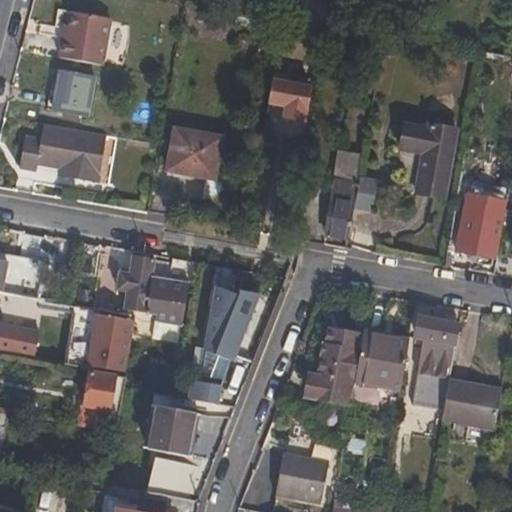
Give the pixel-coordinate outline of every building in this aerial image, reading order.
[(285,0),(235,0),(234,9),(282,18),(285,0)] [(326,0),(285,0),(282,18),(322,25),(326,0)] [(67,12),(62,39),(70,40),(74,13),(67,12)] [(70,40),(62,39),(59,59),(101,67),(110,19),(74,13),(70,40)] [(94,76),(60,70),(56,94),(53,110),(67,113),(66,118),(80,121),(81,116),(87,116),(94,76)] [(271,81),(267,105),(285,108),(280,133),(301,137),(310,87),(271,81)] [(53,110),(56,94),(49,93),(47,110),(53,110)] [(426,128),(403,124),(398,151),(421,155),(414,195),(444,200),(456,130),(427,125),(426,128)] [(59,164),(58,170),(57,177),(97,184),(106,136),(42,125),(40,139),(23,136),(18,170),(34,172),(35,167),(36,161),(59,164)] [(222,138),(173,129),(166,172),(205,178),(201,200),(212,200),(223,191),(225,182),(214,180),(222,138)] [(358,177),(362,156),(339,152),(325,236),(347,240),(352,210),(358,177)] [(36,161),(35,167),(58,170),(59,164),(36,161)] [(358,177),(352,210),(371,212),(376,180),(358,177)] [(502,202),(474,197),(467,233),(457,231),(453,252),(492,259),(502,202)] [(125,291),(122,311),(182,321),(191,263),(172,260),(168,282),(150,279),(153,261),(131,258),(128,274),(125,291)] [(125,291),(128,274),(117,273),(114,290),(125,291)] [(202,351),(251,358),(262,283),(212,276),(202,351)] [(16,286),(3,284),(2,292),(15,295),(16,286)] [(95,338),(93,349),(90,367),(121,373),(131,321),(96,314),(91,338),(95,338)] [(422,347),(417,374),(449,379),(459,325),(418,317),(413,345),(422,347)] [(373,374),(385,376),(402,379),(408,342),(386,338),(388,332),(364,327),(363,335),(356,371),(373,374)] [(337,331),(328,330),(325,346),(334,347),(337,331)] [(334,347),(325,346),(322,345),(316,377),(313,377),(309,399),(350,406),(355,380),(356,371),(363,335),(337,331),(334,347)] [(409,336),(388,332),(386,338),(408,342),(409,336)] [(77,364),(90,367),(93,349),(79,347),(77,364)] [(356,371),(355,380),(371,383),(373,374),(356,371)] [(89,373),(83,405),(97,407),(94,427),(106,429),(115,378),(89,373)] [(371,383),(384,385),(385,376),(373,374),(371,383)] [(400,388),(402,379),(385,376),(384,385),(400,388)] [(198,378),(194,398),(223,403),(227,383),(198,378)] [(449,379),(441,424),(494,433),(502,389),(449,379)] [(94,427),(97,407),(83,405),(80,424),(94,427)] [(184,458),(191,416),(154,408),(146,450),(184,458)] [(327,462),(283,454),(275,496),(319,505),(327,462)] [(22,511),(34,511),(41,475),(25,472),(20,504),(24,505),(22,511)]
